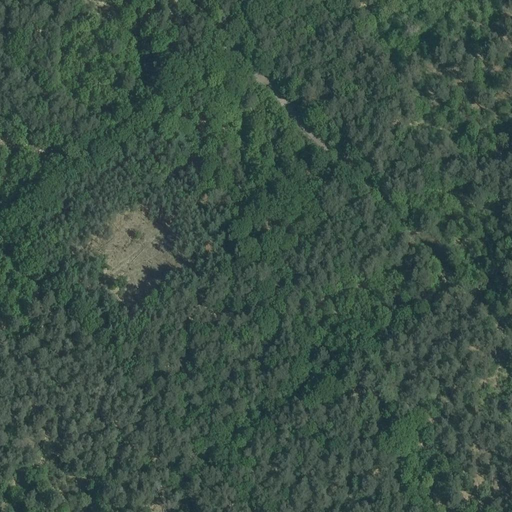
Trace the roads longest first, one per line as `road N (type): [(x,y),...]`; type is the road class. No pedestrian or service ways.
road 1 (track): [(477,304),(181,0)]
road 2 (track): [(249,511),(0,245)]
